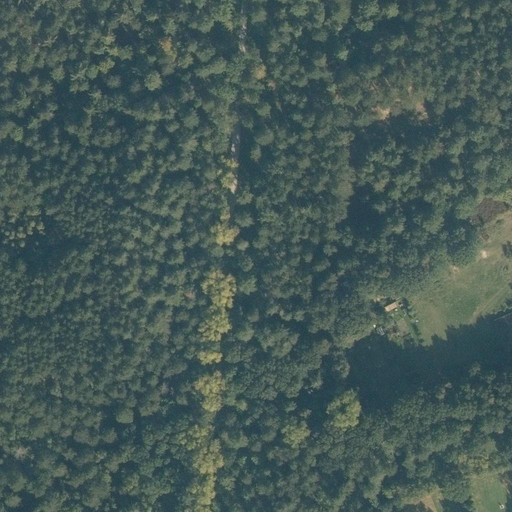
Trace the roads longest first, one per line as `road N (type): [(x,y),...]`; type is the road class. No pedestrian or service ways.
road 1 (track): [(511,358),(213,465)]
road 2 (track): [(0,144),(56,113),(177,77),(240,87)]
